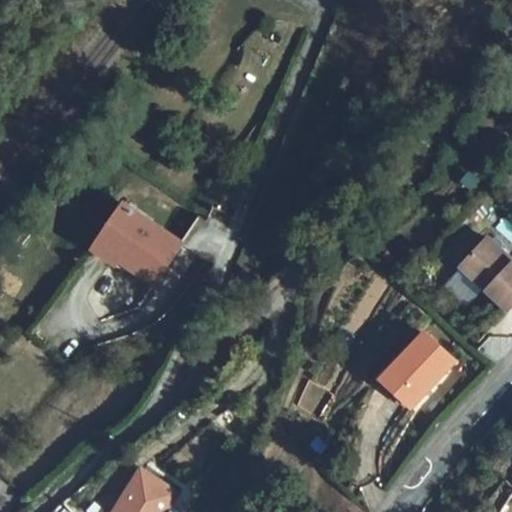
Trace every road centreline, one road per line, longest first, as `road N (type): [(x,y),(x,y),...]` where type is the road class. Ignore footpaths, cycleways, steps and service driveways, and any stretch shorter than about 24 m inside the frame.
road 1 (unclassified): [(511,40),(456,112),(156,421),(44,511)]
road 2 (unclassified): [(511,380),(406,511)]
